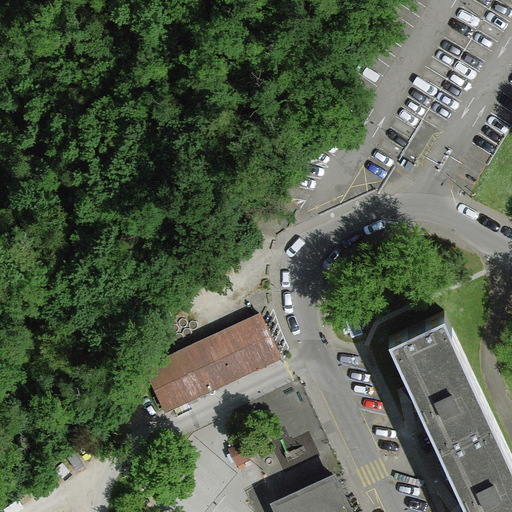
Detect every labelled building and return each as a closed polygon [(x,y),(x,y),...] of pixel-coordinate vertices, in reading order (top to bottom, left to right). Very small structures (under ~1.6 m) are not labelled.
[(379,301),(349,307),(351,320),(382,314),(379,301)] [(261,315),(147,368),(165,408),(281,356),(261,315)] [(442,459),(495,416),(447,329),(393,354),(442,459)] [(511,511),(511,453),(495,416),(442,459),(466,511),(511,511)] [(281,511),(351,511),(336,477),(278,503),(281,511)]
